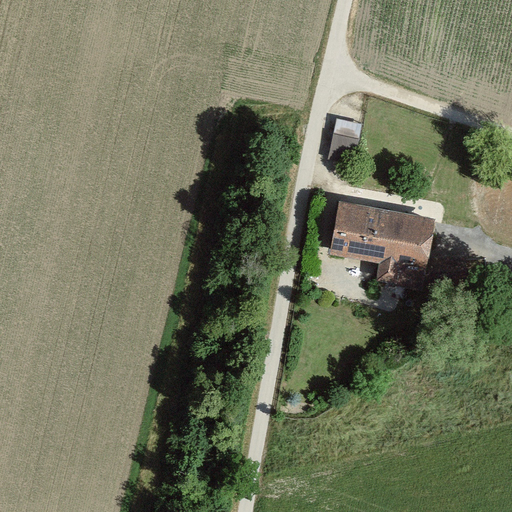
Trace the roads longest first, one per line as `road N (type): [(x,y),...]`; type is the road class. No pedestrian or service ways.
road 1 (track): [(257,511),(370,0)]
road 2 (track): [(511,126),(353,72)]
